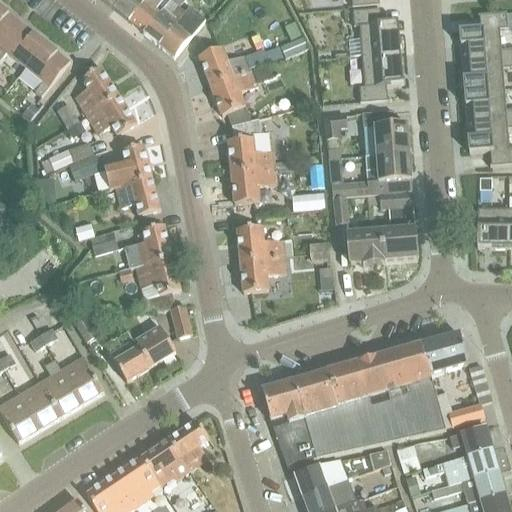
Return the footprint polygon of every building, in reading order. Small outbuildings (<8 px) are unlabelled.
[(100,0),(99,1),(114,13),(124,0),(100,0)] [(124,0),(114,13),(129,25),(146,5),(149,0),(124,0)] [(174,0),(161,17),(144,38),(159,49),(175,62),(191,42),(206,24),(191,11),(186,17),(179,11),(188,0),(174,0)] [(352,0),(353,10),(380,8),(379,0),(352,0)] [(161,17),(146,5),(129,25),(144,38),(161,17)] [(0,10),(0,55),(22,28),(0,10)] [(402,56),(399,25),(382,27),(381,12),(353,14),(355,30),(360,30),(362,60),(402,56)] [(463,66),(511,62),(511,52),(502,53),(500,33),(508,32),(507,16),(479,18),(479,20),(480,20),(481,33),(460,35),(463,66)] [(295,27),(284,31),(290,45),(301,41),(295,27)] [(45,47),(22,28),(0,55),(0,67),(8,58),(25,72),(45,47)] [(290,45),(281,49),(285,59),(307,50),(303,40),(301,41),(290,45)] [(68,65),(45,47),(25,72),(43,86),(34,96),(40,101),(68,65)] [(210,92),(251,75),(244,60),(228,66),(222,53),(199,62),(210,92)] [(254,56),(244,60),(251,75),(260,71),(254,56)] [(404,88),(402,56),(362,60),(365,90),(360,91),(361,107),(388,104),(387,89),(404,88)] [(511,62),(463,66),(465,96),(505,93),(504,72),(511,71),(511,62)] [(251,75),(210,92),(222,121),(229,118),(233,130),(252,125),(246,111),(240,97),(257,91),(256,89),(279,80),(278,78),(282,77),(278,67),(274,69),(273,66),(260,71),(251,75)] [(87,119),(118,99),(101,72),(82,84),(89,94),(76,102),(87,119)] [(465,96),(468,126),(511,122),(511,113),(507,114),(505,93),(465,96)] [(137,129),(118,99),(87,119),(99,139),(112,131),(118,141),(137,129)] [(30,125),(40,113),(32,106),(22,118),(30,125)] [(67,131),(79,124),(70,108),(57,115),(67,131)] [(365,160),(410,157),(407,128),(395,128),(394,116),(362,118),(365,160)] [(349,119),(324,122),(327,145),(341,143),(340,134),(350,133),(349,119)] [(511,122),(468,126),(470,157),(491,155),(492,169),(491,169),(491,170),(511,168),(511,152),(510,152),(508,132),(511,131),(511,122)] [(79,124),(67,131),(73,142),(85,134),(79,124)] [(236,146),(228,147),(231,178),(275,173),(273,158),(271,137),(262,138),(259,125),(232,132),(236,146)] [(89,145),(49,162),(49,163),(42,166),(47,178),(54,174),(54,175),(74,166),(74,167),(94,158),(89,145)] [(109,192),(116,191),(152,181),(144,150),(123,156),(126,167),(104,172),(109,192)] [(341,154),(328,155),(329,164),(341,162),(341,154)] [(410,157),(365,160),(367,187),(333,190),(334,203),(348,202),(369,200),(380,199),(413,197),(410,157)] [(97,159),(69,169),(75,184),(84,181),(103,174),(97,159)] [(314,170),(311,171),(312,179),(312,180),(315,179),(323,178),(322,169),(314,170)] [(275,173),(231,178),(234,210),(260,208),(258,193),(277,191),(275,173)] [(44,182),(52,200),(62,195),(55,178),(44,182)] [(161,215),(152,181),(116,191),(122,213),(137,209),(139,220),(161,215)] [(481,194),(493,194),(493,182),(481,182),(481,194)] [(414,211),(413,197),(380,199),(380,208),(381,213),(414,211)] [(369,200),(369,209),(380,208),(380,199),(369,200)] [(334,203),(333,203),(338,252),(350,251),(351,268),(383,265),(380,235),(349,237),(348,229),(351,229),(348,202),(334,203)] [(509,252),(509,212),(478,212),(478,252),(509,252)] [(80,243),(95,239),(92,227),(77,231),(80,243)] [(130,273),(137,271),(173,261),(165,230),(143,236),(146,247),(125,252),(130,273)] [(415,231),(380,235),(383,265),(418,261),(415,231)] [(240,267),(284,262),(294,261),(292,246),(264,248),(263,233),(237,236),(240,267)] [(114,237),(91,243),(96,260),(118,254),(114,237)] [(313,266),(329,265),(327,250),(311,251),(313,266)] [(173,261),(137,271),(142,293),(145,304),(181,295),(173,261)] [(284,262),(240,267),(243,297),(269,295),(267,280),(286,278),(284,262)] [(131,274),(120,277),(121,286),(133,284),(131,274)] [(335,303),(334,293),(321,295),(319,295),(320,304),(335,303)] [(181,341),(195,337),(186,309),(172,313),(181,341)] [(97,340),(83,318),(80,312),(65,311),(73,324),(87,346),(97,340)] [(161,331),(137,346),(151,371),(177,356),(161,331)] [(52,333),(42,340),(47,349),(58,342),(52,333)] [(460,338),(422,349),(430,378),(468,368),(460,338)] [(47,349),(42,340),(31,346),(36,355),(47,349)] [(135,344),(111,358),(127,385),(151,371),(137,346),(135,344)] [(422,348),(385,359),(390,375),(375,379),(380,398),(432,383),(430,378),(422,349),(422,348)] [(10,358),(0,364),(0,365),(5,374),(16,368),(10,358)] [(390,375),(385,359),(327,375),(328,375),(338,410),(380,398),(375,379),(390,375)] [(62,375),(83,409),(105,396),(84,362),(62,375)] [(486,384),(482,369),(474,371),(470,372),(470,373),(480,408),(492,405),(486,384)] [(83,409),(62,375),(41,387),(62,422),(83,409)] [(338,410),(328,375),(263,394),(271,424),(288,419),(290,426),(306,422),(306,421),(338,412),(338,410)] [(432,383),(380,398),(338,410),(338,412),(306,421),(306,422),(290,426),(288,419),(271,424),(274,433),(288,473),(318,465),(445,433),(439,412),(432,383)] [(41,387),(20,400),(41,434),(62,422),(41,387)] [(41,434),(20,400),(0,411),(0,415),(19,447),(41,434)] [(450,408),(439,412),(445,433),(454,430),(454,432),(485,422),(480,408),(453,417),(450,408)] [(197,425),(169,443),(190,475),(208,463),(200,450),(209,444),(197,425)] [(468,460),(493,452),(487,430),(462,437),(460,439),(450,441),(453,452),(465,448),(468,460)] [(169,443),(142,461),(160,488),(173,479),(176,484),(190,475),(169,443)] [(414,450),(396,455),(403,479),(421,473),(414,450)] [(493,452),(468,460),(424,472),(426,480),(444,475),(448,489),(500,474),(493,452)] [(388,454),(370,459),(373,472),(391,467),(388,454)] [(142,461),(115,479),(136,511),(154,499),(155,500),(164,494),(163,493),(160,488),(142,461)] [(303,501),(346,484),(340,465),(319,469),(295,479),(303,501)] [(500,474),(448,489),(430,494),(432,502),(465,493),(469,508),(506,497),(500,474)] [(134,511),(136,511),(115,479),(87,499),(95,511),(134,511)] [(421,497),(416,480),(407,482),(412,500),(421,497)] [(346,484),(303,501),(307,511),(336,511),(345,509),(357,504),(349,483),(346,484)] [(510,511),(506,497),(469,508),(453,511),(510,511)]
